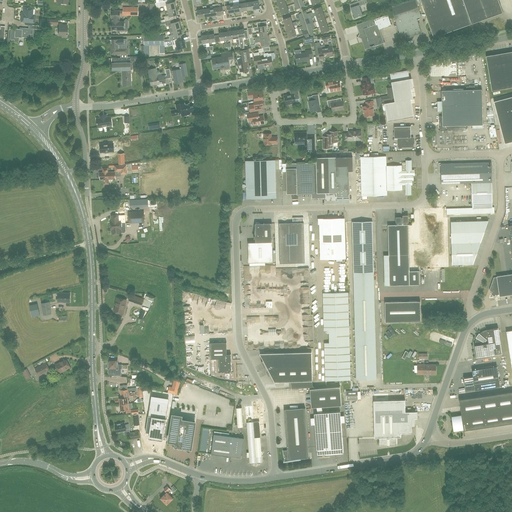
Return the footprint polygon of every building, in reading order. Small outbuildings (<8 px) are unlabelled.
[(163,1),(160,2),(156,3),(155,3),(156,8),(166,5),(168,10),(175,8),(175,6),(176,5),(175,2),(167,4),(166,0),(163,1)] [(285,0),(277,3),(279,9),(287,6),(285,0)] [(360,6),(366,4),(364,0),(362,0),(356,2),(357,5),(351,7),(354,18),(363,15),(360,6)] [(416,19),(421,17),(415,0),(408,0),(390,6),(397,25),(398,25),(402,39),(410,36),(410,37),(412,38),(413,37),(413,36),(413,35),(421,32),(416,19)] [(421,0),(434,37),(504,12),(499,0),(421,0)] [(215,4),(217,15),(223,14),(222,6),(218,7),(218,4),(215,4)] [(287,6),(279,9),(281,14),(289,12),(287,6)] [(313,16),(315,15),(323,13),(321,7),(313,9),(315,13),(312,14),(313,16)] [(22,22),(25,22),(25,25),(29,26),(33,26),(34,25),(33,25),(33,23),(33,17),(32,16),(33,9),(24,8),(24,13),(22,13),(22,22)] [(112,18),(112,20),(119,20),(119,18),(120,18),(120,14),(123,14),(123,15),(138,15),(138,8),(123,8),(123,11),(114,11),(112,11),(112,18)] [(175,8),(168,10),(169,15),(164,17),(165,21),(171,20),(170,16),(178,14),(177,11),(176,11),(175,8)] [(317,21),(325,18),(323,13),(315,15),(317,21)] [(375,18),(356,25),(358,30),(359,33),(360,35),(361,36),(362,35),(366,47),(370,46),(370,47),(370,48),(371,48),(371,49),(372,49),(373,49),(374,48),(374,47),(374,46),(383,43),(384,43),(384,42),(384,43),(379,29),(391,25),(387,14),(375,18)] [(285,25),(292,23),(290,17),(283,19),(285,25)] [(319,27),(327,24),(325,18),(317,21),(319,27)] [(119,20),(112,20),(112,22),(112,21),(112,29),(119,29),(119,30),(123,30),(124,22),(119,22),(119,20)] [(171,20),(165,21),(166,26),(171,24),(172,30),(180,28),(180,25),(181,24),(180,21),(172,23),(171,20)] [(292,23),(285,25),(287,31),(294,29),(293,26),(298,24),(297,21),(292,23)] [(67,36),(67,26),(62,26),(62,24),(59,24),(59,35),(67,36)] [(329,30),(327,24),(319,27),(321,33),(329,30)] [(42,27),(33,26),(29,26),(28,29),(22,28),(22,30),(15,29),(15,30),(11,30),(10,40),(14,40),(14,38),(22,38),(22,37),(28,38),(28,34),(33,34),(33,29),(42,30),(42,27)] [(164,40),(164,42),(170,40),(176,39),(175,36),(183,34),(182,30),(181,30),(180,28),(172,30),(174,35),(169,36),(169,38),(164,40)] [(244,29),(237,30),(239,38),(240,42),(239,42),(240,45),(244,45),(242,37),(245,37),(245,39),(248,38),(247,30),(244,30),(244,29)] [(289,37),(297,35),(294,29),(287,31),(289,37)] [(236,38),(237,45),(240,45),(239,42),(240,42),(239,38),(237,30),(231,31),(233,39),(236,38)] [(227,44),(227,40),(225,32),(219,33),(220,41),(224,40),(224,44),(225,48),(228,47),(227,44)] [(267,32),(259,33),(260,37),(254,37),(254,40),(268,38),(267,32)] [(164,53),(164,51),(164,42),(164,40),(164,35),(144,36),(145,57),(150,57),(150,45),(159,45),(159,51),(159,53),(164,53)] [(112,49),(118,48),(118,43),(122,43),(122,39),(111,39),(112,49)] [(176,39),(170,40),(171,45),(176,44),(177,49),(175,50),(176,53),(182,51),(181,48),(185,47),(184,40),(177,42),(176,39)] [(320,42),(314,43),(315,50),(318,49),(320,58),(327,57),(325,47),(325,45),(320,46),(320,42)] [(329,46),(325,47),(327,57),(333,56),(331,43),(329,43),(329,46)] [(300,49),(294,50),(296,62),(303,61),(303,62),(310,61),(309,57),(313,57),(311,50),(306,51),(306,52),(301,53),(300,49)] [(250,62),(250,59),(248,50),(240,51),(241,61),(238,61),(238,65),(239,65),(240,72),(249,70),(247,63),(250,62)] [(492,91),(511,87),(511,51),(486,56),(492,91)] [(228,60),(232,59),(231,52),(221,54),(222,57),(212,59),(214,68),(224,67),(224,69),(229,68),(228,60)] [(260,59),(259,53),(254,54),(255,65),(258,64),(259,69),(266,67),(264,58),(260,59)] [(264,58),(266,67),(273,66),(272,61),(273,61),(272,59),(275,58),(274,53),(268,54),(269,57),(264,58)] [(139,57),(130,58),(112,58),(112,62),(114,62),(114,64),(112,64),(113,70),(122,70),(122,86),(131,86),(131,70),(132,70),(132,63),(130,63),(130,62),(139,62),(139,57)] [(179,77),(187,76),(185,64),(179,65),(180,70),(173,71),(175,83),(180,82),(179,77)] [(151,85),(165,83),(164,76),(157,77),(155,69),(148,70),(150,78),(150,79),(151,85)] [(392,88),(395,102),(384,103),(387,121),(414,116),(414,115),(413,115),(410,99),(411,99),(413,98),(413,97),(412,97),(410,89),(411,89),(413,88),(413,87),(412,87),(411,80),(411,78),(409,79),(408,70),(390,73),(392,88)] [(361,83),(362,87),(361,87),(361,91),(363,91),(363,95),(372,93),(372,92),(373,92),(372,87),(371,87),(369,77),(363,78),(363,83),(361,83)] [(330,92),(340,90),(339,83),(337,83),(336,80),(325,82),(326,88),(330,88),(330,92)] [(442,116),(439,116),(439,126),(439,130),(466,130),(466,125),(472,125),(483,125),(482,89),(474,89),(474,86),(466,87),(466,90),(441,90),(442,101),(442,111),(442,116)] [(392,88),(387,88),(388,96),(381,97),(382,104),(384,103),(395,102),(392,88)] [(295,100),(299,99),(297,89),(289,90),(290,94),(284,95),(286,106),(290,105),(290,104),(295,103),(295,100)] [(254,101),(263,100),(262,93),(260,94),(259,90),(248,92),(249,98),(254,98),(254,101)] [(308,101),(309,102),(308,102),(309,108),(310,108),(310,112),(317,111),(317,108),(320,107),(318,95),(312,96),(313,100),(308,101)] [(511,96),(494,101),(504,143),(511,141),(511,96)] [(342,101),(341,101),(337,102),(337,99),(327,101),(328,104),(331,103),(332,111),(344,109),(342,101)] [(249,106),(250,112),(262,110),(261,106),(264,106),(264,103),(263,103),(262,100),(263,100),(254,101),(254,105),(249,106)] [(365,117),(374,115),(372,105),(373,105),(373,101),(366,102),(366,106),(362,107),(363,109),(364,109),(365,117)] [(182,115),(186,114),(190,114),(190,113),(192,112),(192,114),(198,114),(199,105),(189,106),(189,104),(185,104),(184,103),(181,104),(175,105),(176,109),(175,110),(176,112),(175,112),(175,113),(176,113),(176,115),(182,114),(182,115)] [(252,126),(264,124),(263,116),(258,117),(257,113),(247,115),(248,121),(248,120),(251,120),(252,126)] [(97,128),(111,125),(109,117),(106,117),(106,116),(99,117),(99,118),(96,119),(97,128)] [(398,147),(413,147),(413,137),(411,137),(410,126),(394,127),(394,138),(398,138),(398,147)] [(329,144),(333,144),(333,142),(337,142),(337,132),(335,132),(334,131),(331,131),(331,132),(330,132),(330,135),(326,135),(326,137),(323,137),(323,148),(329,148),(329,144)] [(361,140),(360,131),(348,131),(349,134),(345,134),(345,140),(361,140)] [(314,136),(306,137),(306,132),(295,133),(295,142),(305,141),(305,145),(305,152),(314,152),(314,136)] [(271,144),(277,143),(277,137),(271,137),(271,134),(264,134),(264,145),(271,145),(271,144)] [(114,151),(113,143),(100,144),(101,152),(106,151),(106,152),(109,152),(109,151),(114,151)] [(412,175),(414,175),(414,170),(411,170),(411,161),(406,161),(406,166),(401,166),(401,165),(386,166),(386,156),(360,157),(361,196),(387,195),(387,190),(402,190),(402,189),(405,189),(406,195),(411,194),(411,185),(412,185),(412,175)] [(316,163),(286,164),(286,172),(287,194),(292,194),(292,198),(297,198),(297,194),(313,193),(313,197),(325,197),(325,193),(329,193),(329,194),(332,194),(332,193),(336,193),(337,197),(349,196),(348,171),(353,171),(352,157),(336,157),(329,157),(316,158),(316,163)] [(246,199),(276,198),(275,160),(245,161),(246,199)] [(439,173),(441,173),(441,184),(471,183),(472,203),(492,202),(491,162),(441,163),(441,171),(439,171),(439,173)] [(121,176),(121,174),(126,173),(126,165),(115,166),(116,177),(121,176)] [(100,173),(100,179),(104,179),(104,184),(109,184),(109,179),(110,179),(115,179),(115,172),(110,172),(108,172),(108,168),(103,168),(103,172),(100,173)] [(147,199),(129,200),(129,208),(147,207),(147,199)] [(492,202),(472,203),(472,208),(446,209),(447,215),(494,213),(494,207),(492,207),(492,202)] [(129,223),(144,222),(144,212),(128,213),(129,223)] [(420,222),(421,243),(444,242),(443,232),(439,233),(439,226),(440,226),(440,221),(437,222),(437,214),(427,215),(427,222),(420,222)] [(119,221),(119,215),(111,216),(111,222),(110,222),(111,230),(112,230),(112,234),(121,233),(120,230),(121,229),(121,221),(119,221)] [(409,271),(408,224),(408,223),(408,215),(403,216),(403,217),(401,217),(395,217),(396,223),(396,225),(388,225),(389,255),(384,256),(384,271),(384,286),(420,284),(419,271),(409,271)] [(279,223),(279,238),(280,264),(305,263),(304,222),(303,222),(303,217),(292,218),(293,223),(279,223)] [(344,218),(319,219),(320,259),(346,259),(344,218)] [(352,222),(353,272),(373,271),(372,221),(352,222)] [(451,221),(451,243),(452,264),(473,264),(488,221),(451,221)] [(255,242),(248,243),(248,263),(273,262),(272,223),(264,223),(264,222),(264,224),(256,223),(254,234),(255,234),(255,242)] [(499,296),(511,294),(511,273),(496,276),(496,277),(493,278),(489,290),(497,296),(498,295),(499,294),(499,296)] [(322,293),(323,331),(348,330),(347,292),(322,293)] [(70,302),(70,293),(58,293),(58,302),(70,302)] [(356,380),(376,379),(374,294),(354,295),(356,380)] [(128,301),(142,305),(144,299),(130,295),(128,301)] [(142,305),(150,307),(151,303),(152,303),(153,298),(145,296),(144,299),(142,305)] [(123,314),(124,307),(126,300),(116,298),(115,303),(116,303),(114,312),(123,314)] [(49,301),(41,303),(44,315),(52,313),(49,301)] [(421,321),(420,301),(385,302),(386,323),(421,321)] [(32,318),(40,316),(37,304),(29,305),(32,318)] [(486,329),(486,330),(485,330),(482,331),(479,333),(478,334),(479,334),(477,337),(476,338),(475,341),(475,345),(474,345),(476,357),(502,354),(498,328),(486,329)] [(231,370),(231,363),(231,354),(227,354),(226,342),(210,343),(210,359),(218,359),(219,371),(231,370)] [(325,381),(350,380),(349,342),(324,343),(325,381)] [(274,382),(292,381),(292,388),(310,387),(311,407),(341,405),(340,386),(315,388),(312,384),(312,381),(311,352),(260,353),(263,360),(261,362),(269,376),(271,375),(274,382)] [(107,366),(107,368),(108,369),(108,374),(114,374),(114,376),(121,376),(121,369),(122,369),(122,365),(117,365),(117,359),(108,359),(108,360),(107,360),(107,362),(108,363),(108,365),(107,366)] [(60,363),(60,362),(55,365),(60,373),(70,367),(66,360),(60,363)] [(46,363),(35,369),(39,376),(49,370),(46,363)] [(435,374),(435,365),(417,364),(417,374),(435,374)] [(497,366),(472,370),(473,376),(464,378),(465,390),(474,389),(475,390),(500,386),(497,366)] [(180,381),(173,380),(172,387),(169,387),(167,393),(177,395),(180,381)] [(121,398),(119,398),(120,404),(128,404),(128,398),(129,398),(129,396),(133,396),(133,397),(137,397),(136,392),(136,388),(127,389),(127,385),(120,386),(121,390),(120,390),(121,398)] [(346,399),(358,398),(357,391),(346,391),(346,399)] [(511,391),(459,399),(461,416),(452,417),(453,422),(452,422),(452,425),(453,425),(454,430),(463,429),(464,430),(511,423),(511,391)] [(412,433),(412,426),(414,425),(414,426),(415,426),(414,418),(417,418),(417,411),(405,412),(405,400),(373,401),(374,438),(379,438),(380,445),(379,445),(397,445),(397,444),(397,437),(401,437),(401,433),(412,433)] [(150,401),(145,432),(149,433),(148,438),(163,440),(168,403),(150,401)] [(128,404),(120,404),(121,411),(124,410),(124,413),(131,413),(131,414),(139,414),(138,410),(130,411),(130,409),(129,409),(129,408),(132,408),(131,403),(128,404)] [(252,406),(245,407),(246,422),(249,452),(247,452),(247,457),(249,457),(249,463),(251,463),(256,462),(255,447),(261,446),(261,443),(255,444),(254,438),(260,437),(259,421),(253,422),(252,406)] [(242,407),(236,408),(237,419),(235,420),(235,425),(237,425),(238,427),(243,427),(242,407)] [(285,462),(285,461),(299,459),(309,458),(305,408),(284,409),(287,454),(283,454),(284,462),(285,462)] [(340,411),(314,413),(317,455),(343,453),(340,411)] [(180,420),(181,417),(181,416),(173,415),(169,441),(176,442),(176,445),(181,446),(182,447),(191,448),(195,422),(180,420)] [(126,429),(129,429),(128,425),(125,425),(124,423),(115,425),(117,433),(126,431),(126,429)] [(140,438),(138,431),(130,433),(131,439),(140,438)] [(213,434),(211,454),(241,458),(244,438),(213,434)] [(167,486),(165,488),(164,489),(167,492),(161,498),(164,502),(164,503),(165,504),(166,504),(167,505),(173,498),(168,494),(171,491),(167,486)]
